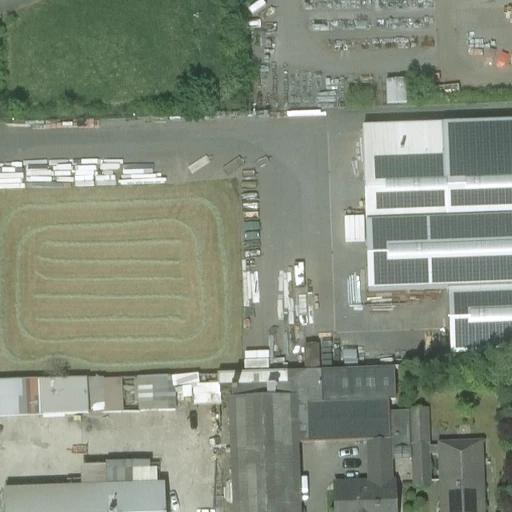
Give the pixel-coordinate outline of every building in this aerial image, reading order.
[(390,79),(390,103),(409,102),(409,79),(390,79)] [(511,125),(442,128),(362,131),(365,227),(368,294),(448,291),(450,355),(511,352),(511,125)] [(287,386),(231,388),(235,511),(297,511),(295,445),(367,443),(389,442),(390,450),(412,449),(413,468),(412,468),(413,489),(430,488),(429,468),(428,468),(427,447),(426,412),(411,412),(388,413),(388,402),(395,402),(393,370),(331,372),(287,374),(287,386)] [(42,381),(44,417),(127,413),(125,376),(42,381)] [(140,376),(139,409),(178,410),(179,377),(140,376)] [(21,381),(0,382),(0,414),(23,413),(21,381)] [(369,486),(335,488),(336,511),(393,511),(393,485),(391,485),(390,450),(389,442),(367,443),(369,486)] [(486,511),(485,446),(439,447),(440,511),(486,511)] [(164,511),(164,488),(4,493),(4,511),(164,511)]
